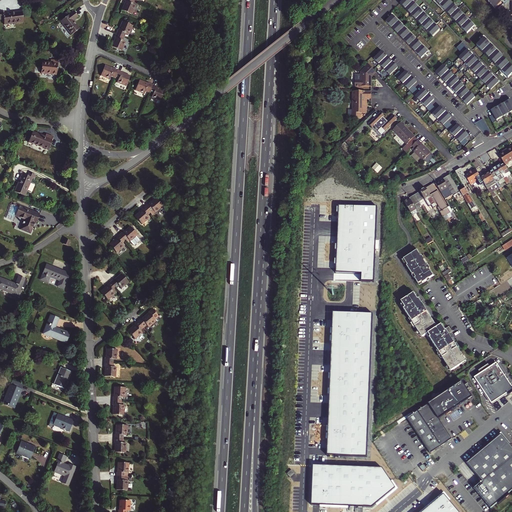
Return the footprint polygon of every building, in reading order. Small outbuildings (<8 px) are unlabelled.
[(122,10),(132,15),(136,6),(133,4),(134,0),(133,0),(125,0),(125,1),(126,1),(122,10)] [(404,0),(400,4),(432,37),(440,30),(410,0),(404,0)] [(434,0),(467,34),(474,27),(448,0),(434,0)] [(511,0),(486,0),(496,10),(498,8),(501,12),(511,12),(511,16),(511,15),(511,0)] [(3,11),(0,11),(0,19),(4,19),(5,24),(23,22),(22,11),(3,14),(3,11)] [(78,17),(74,11),(61,21),(71,35),(80,29),(73,20),(78,17)] [(386,22),(421,59),(428,52),(392,16),(386,22)] [(130,32),(133,26),(123,22),(120,27),(119,31),(118,30),(117,34),(124,37),(126,34),(129,35),(130,32)] [(112,47),(122,51),(126,42),(123,41),(124,37),(117,34),(115,38),(116,38),(112,47)] [(475,45),(507,77),(511,72),(511,67),(483,37),(475,45)] [(459,58),(490,89),(498,81),(467,50),(459,58)] [(374,59),(390,76),(398,68),(382,51),(374,59)] [(41,73),(57,75),(58,61),(51,60),(51,63),(42,62),(41,73)] [(434,72),(466,104),(474,97),(442,64),(434,72)] [(110,80),(111,77),(114,78),(118,71),(114,69),(114,70),(105,66),(101,76),(110,80)] [(363,89),(374,89),(374,79),(378,74),(371,67),(364,74),(363,83),(358,83),(358,89),(363,89)] [(121,72),(118,71),(114,78),(118,80),(117,83),(126,86),(130,77),(121,73),(121,72)] [(415,81),(406,71),(402,75),(398,79),(407,89),(412,84),(415,81)] [(145,91),(149,93),(152,85),(148,84),(139,80),(135,90),(144,94),(145,91)] [(407,89),(415,97),(420,92),(412,84),(407,89)] [(156,87),(152,85),(149,93),(152,94),(151,97),(160,101),(164,91),(156,88),(156,87)] [(432,98),(423,89),(420,92),(415,97),(424,106),(429,102),(432,98)] [(363,115),(368,115),(368,101),(370,101),(374,101),(374,94),(363,93),(356,93),(355,119),(363,120),(363,115)] [(493,115),(496,121),(511,112),(511,101),(511,100),(491,111),(493,115)] [(424,106),(432,114),(437,110),(429,102),(424,106)] [(449,116),(440,106),(437,110),(432,114),(441,124),(446,119),(449,116)] [(379,131),(384,136),(400,121),(396,117),(390,123),(386,119),(387,118),(383,114),(371,126),(375,130),(377,128),(378,130),(379,132),(379,131)] [(483,134),(491,130),(484,118),(477,122),(483,134)] [(441,124),(449,131),(454,127),(446,119),(441,124)] [(410,146),(417,139),(403,124),(396,132),(410,146)] [(468,135),(457,124),(454,127),(449,131),(460,143),(465,139),(468,135)] [(45,137),(32,132),(28,143),(48,151),(53,138),(46,135),(45,137)] [(347,138),(342,143),(345,146),(350,141),(347,138)] [(426,163),(433,156),(421,143),(415,148),(419,152),(417,154),(426,163)] [(511,157),(511,146),(511,145),(511,144),(505,148),(506,149),(502,152),(499,154),(504,163),(505,164),(508,162),(508,161),(511,157)] [(372,167),(378,172),(383,167),(377,162),(372,167)] [(506,176),(510,173),(505,164),(504,163),(500,165),(499,164),(495,166),(503,178),(503,177),(504,179),(506,184),(509,182),(506,176)] [(497,181),(503,178),(495,166),(492,168),(492,169),(489,171),(495,182),(499,189),(501,187),(497,181)] [(465,175),(464,174),(460,167),(454,170),(459,178),(460,179),(465,175)] [(480,177),(480,176),(474,168),(464,174),(465,175),(470,183),(480,177)] [(486,188),(495,182),(489,171),(480,176),(480,177),(486,188)] [(22,175),(15,192),(25,196),(32,178),(34,179),(36,176),(30,173),(28,177),(22,175)] [(443,179),(453,195),(453,196),(455,195),(458,194),(460,192),(459,192),(449,175),(443,179)] [(436,184),(443,196),(447,193),(449,198),(453,195),(443,179),(436,184)] [(433,184),(426,189),(435,204),(437,203),(439,207),(437,208),(443,218),(450,214),(451,216),(450,216),(452,219),(456,217),(449,207),(448,208),(438,191),(437,192),(433,184)] [(426,189),(414,195),(419,202),(423,199),(427,206),(429,204),(431,207),(435,204),(426,189)] [(460,192),(463,197),(468,205),(467,205),(471,211),(476,207),(473,202),(472,202),(468,194),(465,189),(459,192),(460,192)] [(409,199),(410,200),(414,206),(419,203),(419,202),(414,195),(409,198),(409,199)] [(148,204),(144,207),(152,215),(155,212),(155,213),(162,207),(155,198),(148,204)] [(411,214),(416,210),(414,206),(410,200),(408,202),(407,200),(404,202),(411,214)] [(375,207),(336,205),(334,273),(359,274),(359,282),(372,282),(375,207)] [(40,215),(20,207),(16,217),(24,220),(21,230),(30,234),(33,227),(32,227),(33,223),(34,224),(36,224),(40,215)] [(152,215),(144,207),(141,209),(142,210),(134,216),(142,225),(149,218),(152,215)] [(130,242),(130,241),(134,244),(136,245),(139,242),(139,239),(136,236),(137,235),(130,227),(123,233),(122,232),(119,235),(125,242),(127,239),(130,242)] [(116,253),(124,247),(122,244),(125,242),(119,235),(116,238),(109,245),(116,253)] [(418,250),(403,259),(407,265),(406,266),(412,275),(413,274),(415,278),(414,278),(418,284),(421,282),(422,283),(426,280),(428,279),(429,279),(434,276),(428,265),(427,266),(423,261),(424,260),(418,250)] [(69,274),(46,265),(40,280),(47,283),(50,277),(59,281),(57,287),(63,290),(69,274)] [(444,277),(448,274),(451,272),(449,269),(448,268),(446,270),(442,272),(444,277)] [(110,282),(116,289),(119,286),(121,289),(128,282),(121,274),(114,280),(113,279),(110,282)] [(15,284),(0,278),(0,289),(18,297),(25,280),(18,277),(15,284)] [(107,285),(108,286),(100,292),(108,300),(115,294),(113,291),(116,289),(110,282),(107,285)] [(448,365),(452,371),(465,362),(462,357),(462,356),(457,348),(456,349),(454,344),(452,339),(451,340),(448,335),(452,332),(449,327),(445,329),(442,325),(437,328),(430,317),(429,318),(426,313),(427,312),(414,293),(401,302),(405,308),(403,309),(414,326),(415,325),(418,330),(417,331),(419,334),(420,333),(423,337),(428,334),(432,340),(431,341),(436,350),(437,349),(443,358),(442,358),(447,366),(448,365)] [(480,307),(477,302),(470,306),(473,310),(475,309),(476,310),(480,307)] [(138,322),(143,328),(146,326),(148,328),(156,321),(155,320),(159,317),(152,309),(148,313),(141,319),(138,322)] [(371,314),(333,312),(327,456),(367,457),(371,314)] [(59,319),(50,315),(43,334),(65,343),(69,334),(55,328),(59,319)] [(135,325),(128,331),(135,339),(142,333),(140,330),(143,328),(138,322),(134,325),(135,325)] [(113,360),(116,360),(117,350),(106,349),(105,359),(104,363),(113,363),(113,360)] [(104,367),(105,367),(104,376),(115,377),(116,367),(113,367),(113,363),(104,363),(104,367)] [(507,394),(509,396),(511,393),(511,386),(496,363),(490,367),(488,364),(478,371),(480,374),(474,378),(492,404),(507,394)] [(64,389),(71,373),(61,369),(54,385),(64,389)] [(12,380),(10,386),(21,390),(23,384),(12,380)] [(408,418),(431,453),(453,439),(440,419),(464,403),(473,397),(463,382),(408,418)] [(0,400),(0,401),(3,403),(3,404),(8,406),(8,405),(13,407),(18,394),(20,395),(21,390),(10,386),(7,384),(0,400)] [(125,388),(114,387),(114,397),(113,397),(113,401),(121,401),(121,398),(124,398),(125,388)] [(121,401),(113,401),(112,405),(113,405),(113,415),(123,415),(124,405),(121,405),(121,401)] [(69,432),(74,421),(57,415),(56,418),(52,417),(50,424),(69,432)] [(123,435),(126,436),(127,426),(116,425),(115,435),(115,439),(123,439),(123,435)] [(467,463),(483,482),(474,488),(491,508),(498,502),(499,504),(510,495),(509,493),(511,490),(511,446),(502,435),(467,463)] [(114,443),(115,443),(114,452),(125,453),(126,443),(123,443),(123,439),(115,439),(114,443)] [(17,454),(30,459),(35,447),(22,442),(17,454)] [(66,457),(60,454),(56,462),(58,463),(54,472),(64,477),(62,484),(68,486),(76,468),(69,465),(69,466),(63,464),(66,457)] [(129,463),(118,463),(117,473),(117,472),(116,476),(128,477),(128,473),(129,463)] [(382,468),(313,465),(311,505),(372,508),(395,488),(382,468)] [(116,481),(117,481),(116,490),(127,491),(128,481),(127,481),(128,477),(116,476),(116,481)] [(422,511),(458,511),(444,494),(422,511)] [(130,501),(120,500),(119,510),(118,510),(118,511),(126,511),(127,511),(130,511),(130,501)]
